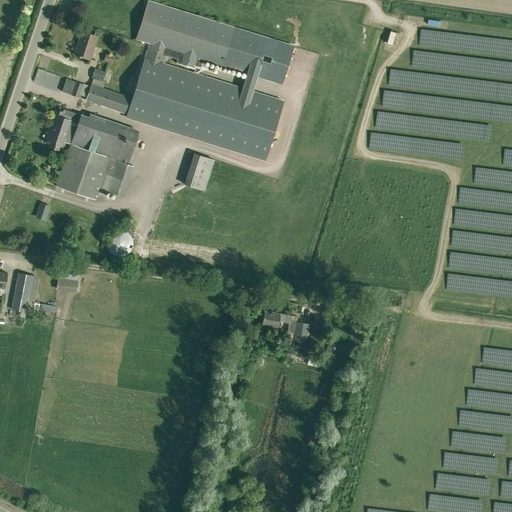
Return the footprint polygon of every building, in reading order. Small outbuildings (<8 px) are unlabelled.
[(283,81),(293,47),(294,46),(234,28),(147,1),(136,38),(149,43),(147,49),(146,53),(165,59),(166,55),(178,59),(176,63),(195,68),(200,70),(204,57),(248,70),(246,77),(256,79),(257,73),(283,81)] [(79,55),(79,56),(81,57),(81,56),(89,59),(97,36),(83,31),(75,54),(79,55)] [(391,31),(387,43),(393,45),(397,33),(391,31)] [(198,75),(200,70),(195,68),(193,73),(163,64),(165,59),(146,53),(126,117),(265,160),(283,101),(198,75)] [(106,54),(103,61),(112,64),(114,57),(106,54)] [(95,70),(92,76),(103,80),(105,73),(95,70)] [(112,83),(120,84),(121,75),(112,74),(112,83)] [(70,95),(78,97),(79,95),(86,98),(85,100),(124,113),(129,97),(103,88),(91,84),(90,87),(75,81),(70,95)] [(61,144),(62,141),(70,144),(56,186),(95,199),(99,188),(122,196),(132,165),(128,163),(138,131),(89,115),(88,117),(81,115),(77,126),(68,124),(69,120),(70,119),(62,116),(63,111),(56,109),(54,115),(46,139),(52,141),(50,147),(59,150),(61,144)] [(193,153),(184,184),(204,191),(214,160),(193,153)] [(35,215),(44,216),(46,201),(38,200),(35,215)] [(132,240),(131,237),(129,235),(126,233),(124,232),(121,231),(117,231),(114,232),(111,234),(109,237),(107,239),(107,243),(107,247),(108,250),(111,253),(114,256),(118,257),(122,256),(127,254),(130,252),(132,248),(132,244),(132,240)] [(11,309),(21,311),(26,312),(33,276),(18,273),(11,309)] [(78,281),(58,278),(56,289),(77,291),(78,281)] [(56,313),(57,307),(45,305),(39,304),(38,309),(44,311),(56,313)] [(306,336),(309,324),(295,322),(296,316),(290,315),(264,310),(261,324),(277,326),(278,321),(288,323),(287,331),(286,339),(292,340),(297,341),(296,347),(304,348),(306,336)] [(310,335),(308,343),(320,346),(322,337),(310,335)] [(315,366),(316,365),(317,357),(309,355),(307,364),(315,366)] [(317,357),(316,365),(323,367),(325,359),(317,357)]
